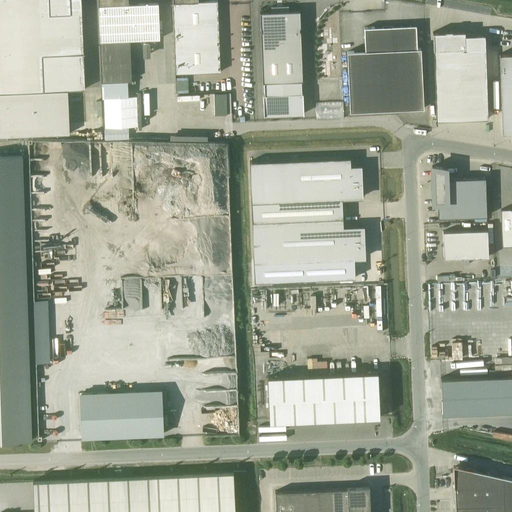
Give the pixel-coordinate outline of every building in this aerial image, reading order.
[(0,0),(0,136),(69,134),(68,89),(84,89),(80,0),(0,0)] [(132,80),(130,40),(159,39),(158,3),(148,3),(146,2),(145,3),(128,4),(127,0),(97,0),(101,81),(132,80)] [(196,2),(195,0),(172,0),(173,3),(172,3),(175,74),(220,72),(217,1),(196,2)] [(271,12),(260,12),(260,28),(261,28),(262,32),(261,32),(262,82),(264,82),(265,94),(302,93),(301,80),(303,80),(301,31),(300,31),(299,27),(300,27),(300,11),(289,11),(289,6),(271,7),(271,12)] [(417,33),(412,26),(365,27),(366,51),(348,51),(350,111),(423,109),(421,49),(418,49),(417,33)] [(446,31),(433,31),(436,120),(488,118),(485,34),(465,35),(465,30),(453,30),(446,30),(446,31)] [(511,53),(510,54),(500,54),(502,134),(511,133),(511,53)] [(200,92),(187,92),(187,79),(178,79),(178,91),(176,91),(176,107),(201,106),(200,92)] [(232,105),(232,91),(207,91),(207,106),(232,105)] [(265,94),(263,94),(264,115),(304,114),(303,93),(302,93),(265,94)] [(343,102),(316,103),(316,119),(343,118),(343,102)] [(23,156),(0,156),(0,440),(32,440),(23,156)] [(250,161),(252,223),(343,219),(342,198),(362,197),(360,166),(351,166),(350,157),(250,161)] [(446,168),(432,166),(433,203),(437,203),(438,217),(487,216),(485,177),(447,179),(446,168)] [(511,199),(511,200),(511,201),(511,209),(501,209),(502,246),(511,245),(511,199)] [(343,219),(252,223),(255,281),(355,278),(354,258),(364,257),(363,227),(343,227),(343,219)] [(488,230),(443,231),(444,258),(488,257),(488,230)] [(378,372),(267,377),(269,422),(380,417),(378,372)] [(511,383),(511,374),(441,377),(442,413),(511,409),(511,383)] [(161,390),(81,393),(83,437),(163,434),(162,408),(161,390)] [(511,511),(511,478),(467,468),(466,469),(455,466),(455,482),(455,511),(511,511)] [(234,511),(233,472),(33,481),(34,511),(234,511)] [(275,491),(275,511),(368,511),(368,487),(275,491)]
